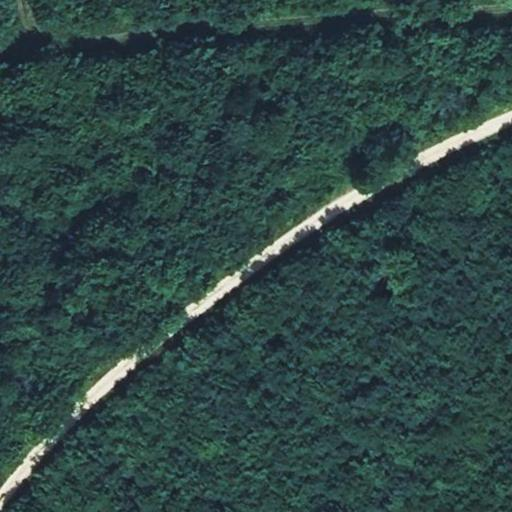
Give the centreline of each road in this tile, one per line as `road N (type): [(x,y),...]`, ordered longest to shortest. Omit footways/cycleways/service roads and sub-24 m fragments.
road 1 (track): [(511,118),(308,225),(179,324),(41,453),(0,511)]
road 2 (track): [(0,76),(511,28)]
